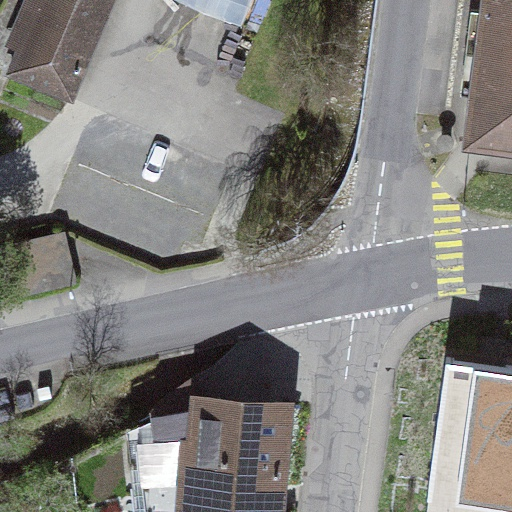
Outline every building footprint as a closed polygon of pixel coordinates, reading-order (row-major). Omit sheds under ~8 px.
[(109,0),(39,0),(10,71),(70,95),(109,0)] [(181,0),(242,25),(252,0),(181,0)] [(511,139),(511,0),(489,0),(473,134),(511,139)] [(70,277),(60,236),(0,249),(0,279),(3,292),(70,277)] [(475,511),(511,511),(511,365),(446,357),(426,505),(475,511)] [(172,511),(164,477),(195,480),(193,502),(270,508),(279,408),(203,402),(201,427),(154,422),(137,431),(149,511),(165,511),(172,511)]
